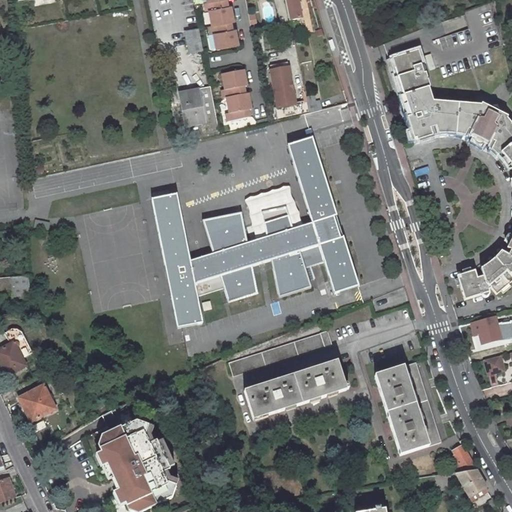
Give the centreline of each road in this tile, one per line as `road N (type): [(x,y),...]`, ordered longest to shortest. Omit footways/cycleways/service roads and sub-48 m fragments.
road 1 (tertiary): [(429,301),(463,402),(511,493)]
road 2 (tertiary): [(333,0),(384,156)]
road 3 (tertiary): [(384,156),(410,274),(429,301)]
road 4 (tertiary): [(429,301),(428,274),(384,156)]
road 5 (unknown): [(422,35),(475,23),(478,47),(433,59)]
